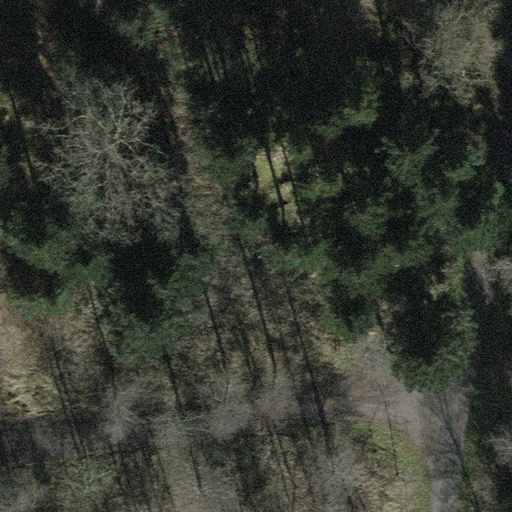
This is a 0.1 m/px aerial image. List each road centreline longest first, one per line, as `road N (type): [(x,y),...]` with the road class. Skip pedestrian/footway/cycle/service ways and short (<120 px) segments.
road 1 (track): [(455,390),(0,468)]
road 2 (track): [(511,76),(455,390)]
road 3 (track): [(444,511),(455,390)]
